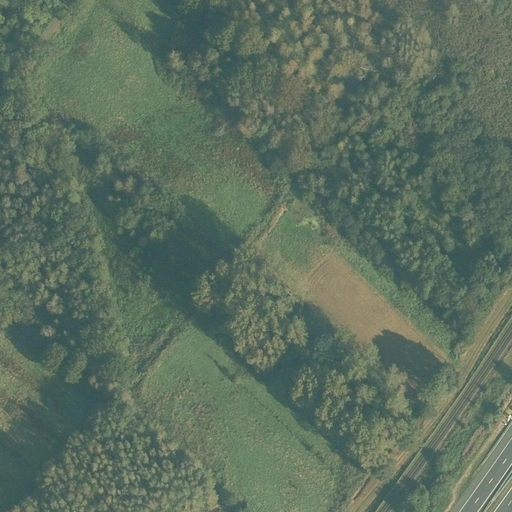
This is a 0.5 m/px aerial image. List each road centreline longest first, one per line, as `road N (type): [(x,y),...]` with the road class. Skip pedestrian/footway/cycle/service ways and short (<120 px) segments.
road 1 (track): [(356,511),(458,384),(511,296)]
road 2 (unclassified): [(0,95),(76,0)]
